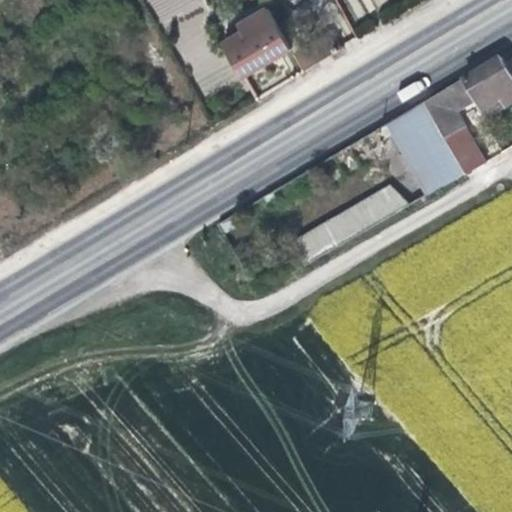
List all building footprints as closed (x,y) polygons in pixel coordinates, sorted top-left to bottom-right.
[(274,59),(290,49),(276,25),(266,9),(238,26),(242,33),(222,45),(242,78),(274,59)] [(284,20),(276,25),(290,49),(294,56),(302,51),(284,20)] [(293,56),(302,73),(338,52),(328,36),(302,51),(294,56),(293,56)] [(481,96),(487,103),(504,93),(508,102),(511,99),(511,66),(502,49),(464,71),(428,96),(445,132),(466,123),(460,110),(474,101),(481,96)] [(426,99),(388,120),(426,188),(464,166),(445,132),(426,99)] [(445,132),(464,166),(484,155),(466,123),(445,132)] [(389,182),(292,237),(307,260),(411,200),(389,182)]
